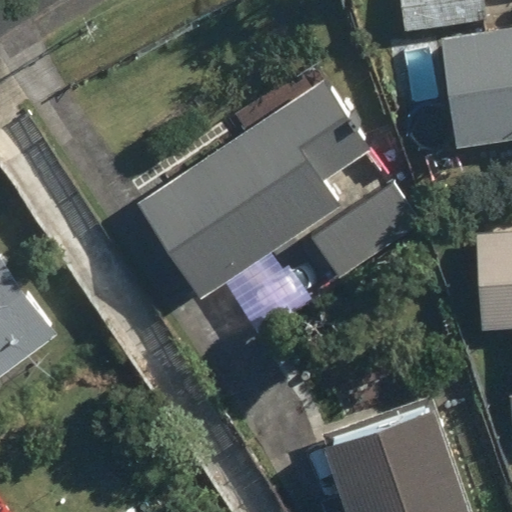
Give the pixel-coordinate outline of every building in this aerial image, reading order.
[(511,11),(461,15),(470,131),(511,127),(511,11)] [(308,297),(273,248),(352,192),(335,167),(381,134),(332,65),(146,195),(208,283),(230,267),(270,323),(308,297)] [(434,220),(401,169),(315,223),(348,274),(434,220)] [(511,223),(483,224),(486,318),(511,317),(511,223)] [(0,368),(65,313),(0,237),(0,368)] [(496,511),(443,376),(331,420),(367,511),(496,511)] [(181,511),(166,493),(142,511),(181,511)]
